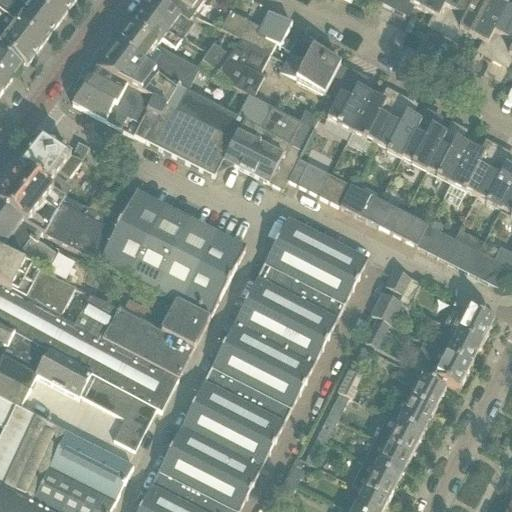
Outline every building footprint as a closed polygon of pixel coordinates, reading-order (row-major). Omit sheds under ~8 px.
[(0,0),(0,13),(7,19),(15,24),(43,45),(60,24),(31,2),(28,0),(0,0)] [(28,0),(31,2),(60,24),(76,1),(74,0),(28,0)] [(189,26),(190,23),(179,15),(159,0),(157,0),(155,4),(151,2),(141,16),(180,46),(186,39),(193,29),(189,26)] [(159,0),(179,15),(190,23),(195,17),(198,13),(206,0),(159,0)] [(384,0),(381,6),(392,12),(398,0),(384,0)] [(409,7),(423,14),(430,0),(398,0),(392,12),(404,18),(409,7)] [(431,32),(442,38),(462,0),(430,0),(423,14),(437,21),(431,32)] [(459,33),(473,40),(493,1),(490,0),(462,0),(442,38),(453,44),(459,33)] [(481,58),(492,64),(511,25),(511,13),(507,10),(507,9),(493,1),(473,40),(487,47),(481,58)] [(0,54),(4,57),(21,69),(23,66),(26,68),(43,45),(15,24),(7,19),(0,13),(0,54)] [(129,31),(159,54),(158,51),(163,45),(175,53),(180,46),(141,16),(129,31)] [(229,16),(220,33),(239,43),(269,58),(275,48),(290,55),(294,47),(285,42),(292,28),(268,16),(260,31),(229,16)] [(509,59),(511,60),(511,25),(492,64),(503,70),(509,59)] [(129,31),(117,47),(168,89),(169,88),(176,94),(178,90),(186,94),(197,73),(159,54),(129,31)] [(234,53),(214,82),(248,99),(253,102),(264,80),(259,78),(269,58),(239,43),(234,53)] [(166,109),(233,143),(243,123),(238,120),(237,121),(186,94),(178,90),(176,94),(169,88),(168,89),(117,47),(98,74),(153,102),(166,109)] [(213,47),(202,63),(215,73),(226,57),(213,47)] [(328,102),(329,100),(331,101),(346,72),(340,68),(340,67),(312,53),(295,85),(328,102)] [(0,73),(11,82),(21,69),(4,57),(0,54),(0,73)] [(301,67),(289,61),(282,75),(294,81),(301,67)] [(328,102),(320,118),(327,122),(337,127),(336,129),(352,137),(372,98),(358,91),(364,80),(352,74),(349,80),(345,78),(348,73),(346,72),(331,101),(329,100),(328,102)] [(0,92),(2,94),(11,82),(0,73),(0,92)] [(98,74),(72,108),(105,126),(109,119),(124,126),(126,123),(130,125),(132,120),(142,125),(153,102),(98,74)] [(377,147),(377,148),(402,100),(391,94),(385,106),(372,98),(352,137),(366,144),(367,142),(371,144),(377,147)] [(238,120),(243,123),(290,147),(301,126),(299,125),(253,102),(248,99),(238,120)] [(386,155),(401,163),(427,113),(427,112),(421,124),(408,117),(413,106),(402,100),(377,148),(387,153),(386,155)] [(134,140),(146,147),(166,109),(153,102),(142,125),(134,140)] [(213,181),(222,163),(233,143),(166,109),(146,147),(213,181)] [(411,168),(426,176),(446,137),(433,130),(438,119),(427,113),(401,163),(402,163),(403,161),(412,166),(411,168)] [(305,114),(299,125),(301,126),(313,132),(319,121),(305,114)] [(222,163),(269,187),(290,147),(243,123),(233,143),(222,163)] [(282,194),(287,185),(298,164),(314,132),(313,132),(301,126),(290,147),(269,187),(282,194)] [(446,137),(426,176),(436,181),(451,189),(471,150),(458,143),(464,132),(452,126),(446,137)] [(40,143),(18,171),(21,173),(53,197),(60,200),(67,191),(55,181),(59,176),(69,183),(70,182),(82,166),(81,165),(88,151),(78,145),(70,161),(62,156),(62,155),(60,153),(59,155),(40,143)] [(371,144),(364,157),(371,161),(377,148),(377,147),(371,144)] [(466,194),(477,200),(502,152),(491,146),(485,157),(471,150),(451,189),(465,196),(466,194)] [(485,207),(500,215),(511,192),(511,171),(507,169),(511,159),(511,156),(502,152),(477,200),(487,205),(485,207)] [(298,191),(309,169),(298,164),(287,185),(298,191)] [(309,197),(320,175),(309,169),(298,191),(309,197)] [(0,200),(0,210),(22,227),(23,226),(40,236),(44,238),(63,201),(60,200),(53,197),(21,173),(0,200)] [(321,202),(332,181),(320,175),(309,197),(321,202)] [(331,208),(342,186),(332,181),(321,202),(331,208)] [(342,214),(353,192),(342,186),(331,208),(342,214)] [(353,219),(364,198),(353,192),(342,214),(353,219)] [(511,192),(500,215),(501,215),(502,213),(511,218),(510,220),(511,221),(511,192)] [(136,196),(115,236),(99,268),(127,282),(165,210),(136,196)] [(364,225),(376,203),(364,198),(353,219),(364,225)] [(63,201),(44,238),(99,268),(115,236),(102,230),(106,223),(85,212),(83,217),(86,218),(85,221),(79,218),(82,211),(63,201)] [(375,231),(387,209),(376,203),(364,225),(375,231)] [(387,236),(398,214),(387,209),(375,231),(387,236)] [(0,255),(68,290),(77,273),(53,262),(56,258),(35,248),(40,236),(23,226),(22,227),(0,210),(0,255)] [(127,282),(154,296),(191,224),(165,210),(127,282)] [(398,242),(409,220),(398,214),(387,236),(398,242)] [(409,247),(420,226),(409,220),(398,242),(409,247)] [(298,229),(287,223),(260,276),(340,317),(366,266),(365,263),(356,259),(356,258),(355,257),(354,258),(344,253),(345,252),(343,251),(343,252),(333,247),(334,246),(332,246),(322,241),(323,241),(321,240),(321,241),(311,236),(311,235),(310,234),(309,235),(300,230),(300,229),(299,228),(298,229)] [(154,296),(174,306),(180,309),(217,237),(191,224),(154,296)] [(434,224),(430,231),(431,231),(438,235),(441,228),(435,225),(434,224)] [(420,253),(431,231),(430,231),(420,226),(409,247),(420,253)] [(431,259),(442,237),(438,235),(431,231),(420,253),(431,259)] [(459,234),(455,243),(464,248),(475,254),(479,256),(483,247),(459,234)] [(180,309),(209,324),(245,251),(217,237),(180,309)] [(431,259),(442,264),(453,243),(442,237),(431,259)] [(464,248),(455,243),(453,243),(442,264),(453,270),(464,248)] [(464,276),(475,254),(464,248),(453,270),(464,276)] [(511,257),(500,252),(494,263),(497,265),(508,270),(507,272),(511,274),(511,257)] [(486,259),(479,256),(475,254),(464,276),(475,281),(486,259)] [(68,290),(0,255),(0,290),(59,321),(74,293),(68,290)] [(497,265),(494,263),(486,259),(475,281),(486,287),(497,265)] [(496,292),(507,272),(508,270),(497,265),(486,287),(496,292)] [(393,274),(382,297),(399,306),(410,283),(393,274)] [(314,369),(340,317),(260,276),(233,328),(314,369)] [(86,375),(102,343),(116,314),(88,300),(75,323),(72,328),(64,324),(59,321),(0,290),(0,347),(7,351),(15,337),(48,355),(86,375)] [(448,329),(447,330),(481,348),(493,325),(483,320),(455,305),(450,315),(454,317),(448,329)] [(158,336),(193,353),(200,340),(209,324),(180,309),(174,306),(166,322),(158,336)] [(102,343),(178,382),(193,353),(158,336),(116,314),(102,343)] [(66,319),(64,324),(72,328),(75,323),(66,319)] [(376,323),(364,346),(367,348),(369,349),(377,352),(388,329),(381,326),(376,323)] [(233,328),(207,380),(287,421),(314,369),(233,328)] [(436,353),(470,370),(481,348),(447,330),(436,353)] [(0,364),(0,378),(29,394),(37,381),(38,379),(35,378),(36,377),(48,355),(15,337),(7,351),(0,364)] [(178,382),(102,343),(86,375),(89,378),(102,384),(113,390),(124,396),(135,401),(156,412),(161,415),(178,382)] [(363,352),(355,366),(364,371),(371,356),(363,352)] [(470,370),(436,353),(433,352),(422,375),(458,393),(470,370)] [(36,377),(35,378),(38,379),(37,381),(78,403),(80,400),(78,400),(89,378),(86,375),(48,355),(36,377)] [(337,396),(337,397),(347,401),(350,403),(355,393),(353,392),(361,376),(348,369),(335,394),(337,396)] [(0,401),(2,403),(15,410),(20,413),(29,394),(0,378),(0,401)] [(89,378),(78,400),(80,400),(91,406),(102,384),(89,378)] [(261,473),(287,421),(207,380),(180,432),(261,473)] [(419,381),(407,404),(433,417),(445,393),(419,381)] [(91,406),(102,411),(113,390),(102,384),(91,406)] [(102,411),(113,417),(124,396),(113,390),(102,411)] [(124,396),(113,417),(124,423),(129,412),(135,401),(124,396)] [(338,397),(327,420),(336,424),(347,401),(338,397)] [(397,398),(385,421),(421,439),(433,417),(407,404),(397,398)] [(135,401),(129,412),(151,423),(156,412),(135,401)] [(0,430),(3,432),(15,410),(2,403),(0,407),(0,430)] [(0,451),(16,459),(34,419),(19,413),(15,410),(3,432),(0,437),(0,451)] [(129,412),(124,423),(145,433),(151,423),(129,412)] [(16,459),(0,492),(31,508),(32,508),(49,472),(66,436),(34,419),(16,459)] [(327,420),(315,444),(324,448),(336,424),(327,420)] [(385,421),(374,444),(410,462),(421,439),(385,421)] [(145,433),(124,423),(119,433),(140,444),(145,433)] [(180,432),(154,484),(209,511),(240,511),(261,473),(180,432)] [(140,444),(119,433),(114,444),(135,454),(140,444)] [(66,436),(49,472),(115,506),(133,470),(66,436)] [(315,444),(305,465),(313,469),(324,448),(315,444)] [(374,444),(362,466),(373,472),(398,484),(410,462),(374,444)] [(0,451),(0,491),(0,492),(16,459),(0,451)] [(362,466),(351,489),(361,494),(362,494),(387,507),(398,484),(373,472),(362,466)] [(295,471),(287,486),(295,490),(303,476),(295,471)] [(49,472),(32,508),(39,511),(112,511),(115,506),(49,472)] [(209,511),(154,484),(139,511),(209,511)] [(295,490),(287,486),(280,498),(288,503),(295,490)] [(0,511),(39,511),(32,508),(31,508),(0,492),(0,491),(0,511)] [(361,494),(351,511),(384,511),(387,507),(362,494),(361,494)]
